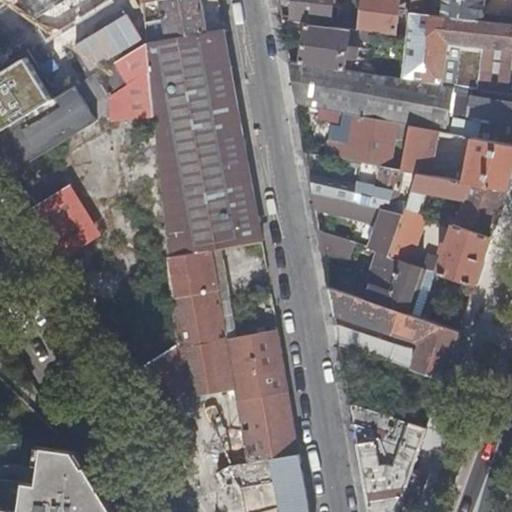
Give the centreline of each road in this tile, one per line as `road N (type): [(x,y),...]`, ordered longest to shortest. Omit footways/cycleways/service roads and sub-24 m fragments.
road 1 (residential): [(341,511),(254,0)]
road 2 (tertiary): [(0,252),(162,511)]
